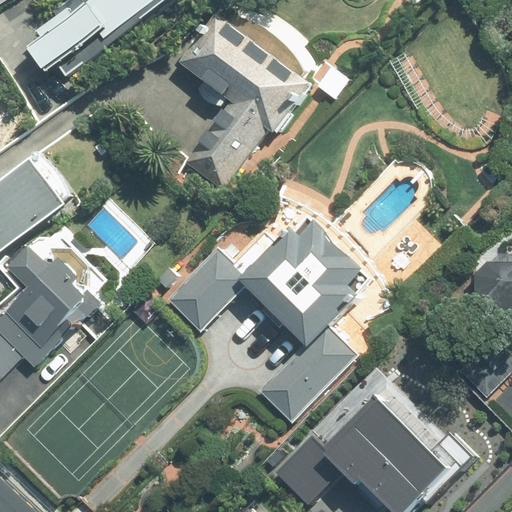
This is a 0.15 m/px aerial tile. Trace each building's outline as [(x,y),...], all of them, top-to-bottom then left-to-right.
[(89,0),(49,29),(54,36),(44,44),(68,78),(178,0),(89,0)] [(321,81),(228,11),(191,60),(241,97),(193,160),(233,190),(279,129),(283,132),(321,81)] [(0,268),(16,256),(11,248),(80,199),(49,156),(0,190),(0,268)] [(230,248),(179,299),(209,329),(258,280),(318,339),(268,390),(299,420),(367,351),(342,326),(375,293),(364,283),(381,266),(332,218),(315,234),(306,225),(289,242),(278,231),(246,263),(230,248)] [(114,296),(72,254),(59,266),(37,244),(15,266),(37,288),(0,324),(0,386),(31,356),(42,367),(114,296)] [(511,259),(498,259),(498,271),(486,271),(486,291),(498,291),(498,303),(511,302),(511,259)] [(414,511),(446,485),(386,413),(340,451),(321,428),(293,451),(297,456),(283,468),(310,500),(353,464),(394,511),(414,511)]
